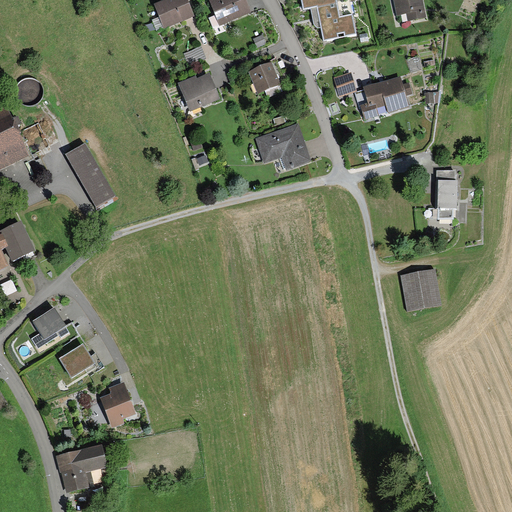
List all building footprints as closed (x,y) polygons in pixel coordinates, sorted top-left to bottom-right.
[(164,31),(194,19),(186,0),(168,0),(154,6),(164,31)] [(220,27),(251,14),(245,0),(211,0),(209,1),(220,27)] [(341,18),(336,0),(300,0),(303,12),(317,9),(323,43),(357,36),(353,16),(341,18)] [(409,22),(427,19),(422,0),(393,0),(397,17),(407,15),(409,22)] [(367,34),(359,36),(361,43),(369,42),(367,34)] [(206,60),(201,47),(184,54),(189,67),(206,60)] [(249,74),(258,96),(281,86),(272,64),(249,74)] [(214,75),(218,86),(230,83),(227,71),(214,75)] [(334,78),(340,98),(355,94),(357,93),(351,73),(334,78)] [(220,101),(210,75),(197,80),(196,77),(178,85),(190,114),(220,101)] [(403,86),(401,78),(364,89),(364,91),(368,105),(361,107),(365,121),(379,117),(377,110),(386,107),(388,115),(410,109),(406,97),(413,95),(409,84),(403,86)] [(368,105),(364,91),(357,93),(355,94),(359,108),(361,107),(368,105)] [(425,94),(426,105),(435,104),(434,93),(425,94)] [(0,171),(29,157),(20,139),(22,138),(15,124),(13,125),(6,109),(0,111),(0,171)] [(299,125),(256,139),(264,165),(282,159),(286,172),(312,163),(299,125)] [(191,145),(194,152),(202,148),(199,141),(191,145)] [(65,157),(96,209),(115,198),(85,145),(65,157)] [(197,160),(199,166),(208,163),(206,156),(197,160)] [(456,172),(437,172),(436,211),(438,211),(438,221),(454,221),(454,212),(458,212),(458,183),(456,183),(456,172)] [(0,238),(6,252),(12,265),(35,255),(21,224),(0,234),(0,238)] [(0,273),(9,269),(2,253),(4,253),(6,252),(0,238),(0,273)] [(436,271),(400,277),(407,313),(442,307),(436,271)] [(6,294),(17,289),(13,278),(1,284),(6,294)] [(55,310),(33,323),(41,335),(32,340),(38,350),(60,337),(61,339),(70,334),(55,310)] [(84,346),(59,361),(71,381),(96,366),(84,346)] [(111,396),(100,400),(112,430),(125,425),(124,422),(136,417),(124,384),(109,390),(111,396)] [(103,449),(102,447),(56,458),(60,474),(62,474),(67,495),(97,488),(93,473),(108,470),(107,467),(117,465),(115,446),(103,449)]
